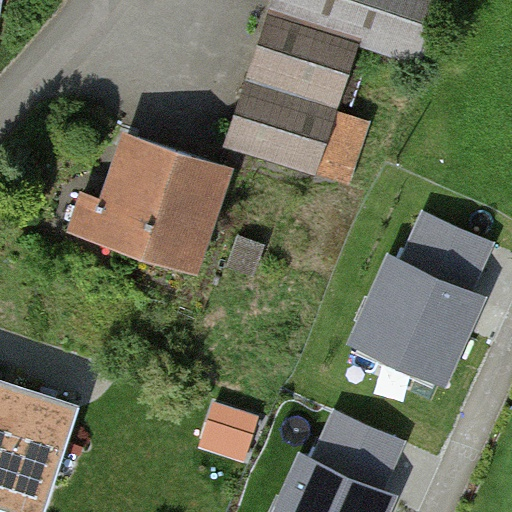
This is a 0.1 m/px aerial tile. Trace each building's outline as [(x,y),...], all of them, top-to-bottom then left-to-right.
[(447,4),(434,0),(284,0),(236,153),(314,178),(284,271),(340,289),(368,198),(349,192),(368,134),(328,121),(349,52),(424,76),(447,4)] [(201,269),(232,165),(125,134),(95,239),(201,269)] [(393,260),(359,337),(446,375),(478,302),(463,296),(486,243),(432,220),(410,268),(393,260)] [(0,409),(23,330),(0,323),(0,409)] [(305,457),(280,511),(384,511),(390,499),(375,492),(398,440),(344,416),(323,465),(305,457)]
